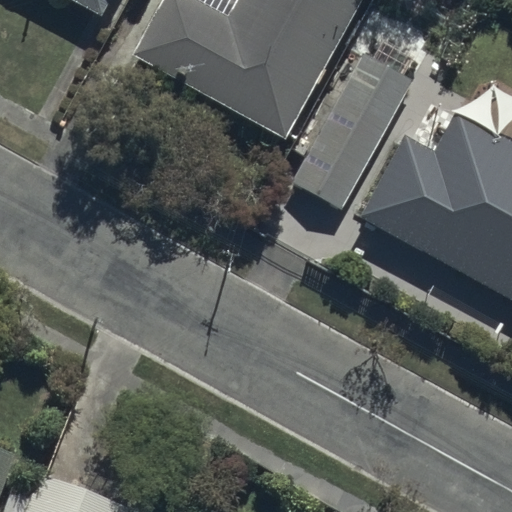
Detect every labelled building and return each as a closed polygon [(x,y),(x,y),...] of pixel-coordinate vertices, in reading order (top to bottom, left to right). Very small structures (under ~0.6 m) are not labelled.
[(62,0),(100,19),(110,0),(62,0)] [(160,0),(129,58),(287,143),(364,0),(237,0),(229,16),(199,0),(160,0)] [(289,182),(340,211),(417,75),(366,46),(289,182)] [(511,324),(510,328),(511,328),(511,95),(402,128),(354,215),(511,300),(511,324)] [(0,482),(12,453),(0,448),(0,482)] [(26,511),(128,511),(129,509),(42,473),(26,511)]
